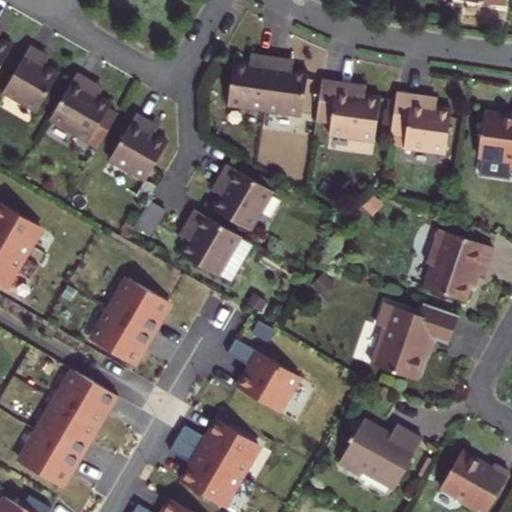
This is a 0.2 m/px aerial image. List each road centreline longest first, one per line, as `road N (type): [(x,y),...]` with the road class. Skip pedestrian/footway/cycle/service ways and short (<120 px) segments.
road 1 (residential): [(283,0),(381,39),(511,57)]
road 2 (residential): [(221,326),(112,511)]
road 3 (residential): [(57,18),(169,82)]
